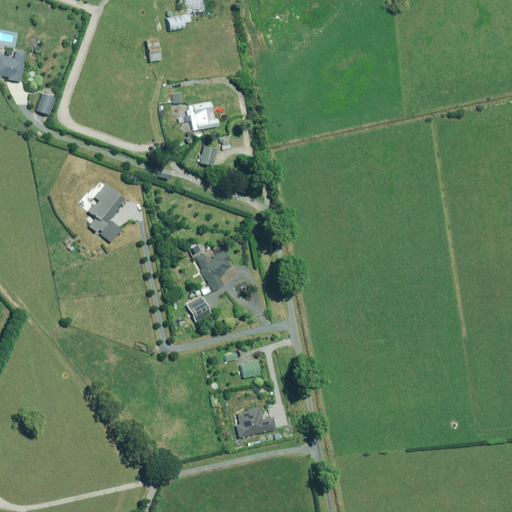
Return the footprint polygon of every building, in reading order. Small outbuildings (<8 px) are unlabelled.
[(190,22),(189,14),(166,19),(169,32),(184,29),(183,23),(190,22)] [(161,60),(157,38),(146,40),(149,62),(161,60)] [(0,77),(1,78),(2,76),(8,77),(7,80),(21,82),(25,53),(15,51),(14,59),(2,57),(3,55),(0,54),(0,77)] [(183,103),(182,94),(172,94),(173,104),(183,103)] [(54,99),(42,95),(36,111),(48,116),(54,99)] [(192,130),(193,131),(219,126),(218,119),(214,120),(211,102),(188,106),(189,110),(186,111),(187,116),(189,115),(191,122),(192,130)] [(186,123),(191,122),(189,115),(187,116),(177,118),(178,124),(186,123)] [(215,149),(203,146),(199,164),(212,166),(215,149)] [(124,200),(106,185),(95,198),(98,201),(89,213),(96,218),(89,227),(96,233),(97,232),(110,243),(121,230),(108,220),(124,200)] [(203,255),(194,259),(208,287),(201,290),(204,296),(223,286),(218,275),(228,270),(227,269),(232,267),(224,251),(206,260),(203,255)] [(210,315),(201,298),(186,306),(195,323),(210,315)] [(225,361),(225,363),(237,360),(235,352),(223,355),(225,361)] [(259,375),(256,362),(240,365),(243,379),(259,375)] [(261,419),(259,408),(237,413),(239,425),(236,425),(239,438),(275,430),(272,416),(261,419)]
